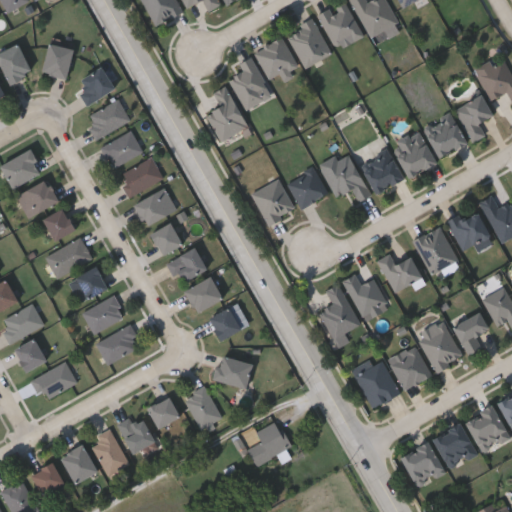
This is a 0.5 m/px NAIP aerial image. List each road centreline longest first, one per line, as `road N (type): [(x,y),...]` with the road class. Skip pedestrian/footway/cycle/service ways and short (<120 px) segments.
road 1 (tertiary): [(106,0),(403,511)]
road 2 (residential): [(184,355),(47,116)]
road 3 (residential): [(511,153),(349,244),(314,248)]
road 4 (residential): [(0,459),(184,355)]
road 5 (residential): [(364,448),(511,363)]
